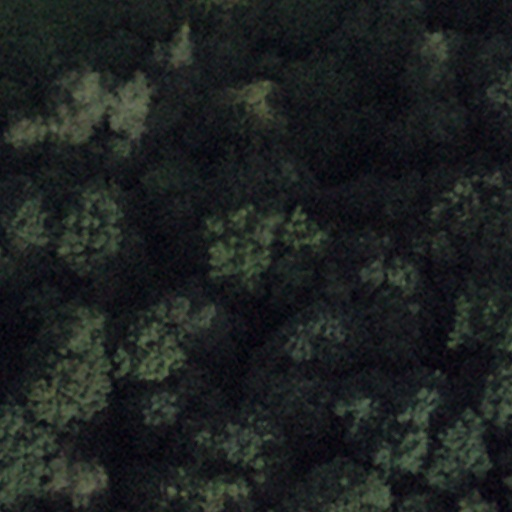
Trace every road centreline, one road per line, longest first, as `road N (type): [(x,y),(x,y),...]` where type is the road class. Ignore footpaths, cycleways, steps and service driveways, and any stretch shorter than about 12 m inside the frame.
road 1 (track): [(0,231),(185,207),(331,201)]
road 2 (track): [(511,185),(465,202),(331,201)]
